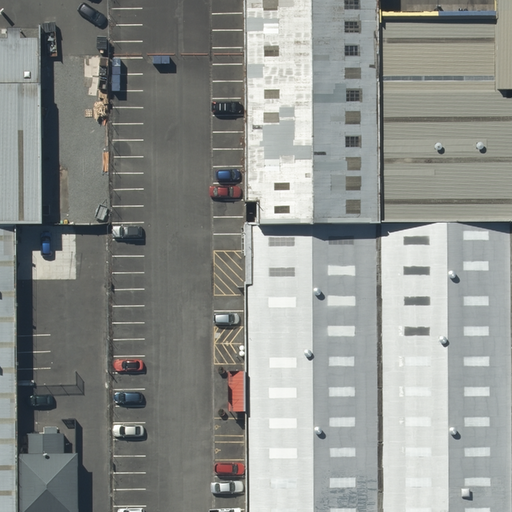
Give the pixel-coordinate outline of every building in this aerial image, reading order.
[(369,0),(247,0),(249,237),(370,236),(369,0)] [(511,35),(377,36),(378,232),(511,231),(511,35)] [(41,49),(0,49),(0,240),(42,241),(41,49)] [(248,239),(250,511),(510,511),(508,237),(248,239)] [(15,511),(14,242),(0,242),(0,511),(15,511)] [(79,511),(79,459),(21,459),(21,511),(79,511)]
